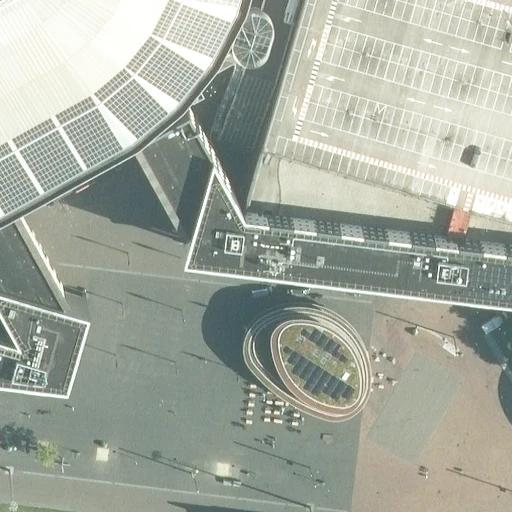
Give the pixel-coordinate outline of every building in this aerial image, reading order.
[(0,0),(0,175),(14,168),(13,167),(8,158),(13,156),(13,157),(18,154),(28,174),(44,203),(83,181),(124,160),(107,130),(96,111),(106,105),(110,115),(129,104),(129,105),(132,103),(132,102),(173,67),(174,67),(176,65),(210,22),(212,19),(221,0),(0,0)] [(511,0),(297,0),(240,197),(495,224),(511,226),(511,0)] [(511,231),(240,197),(185,97),(133,126),(153,164),(184,218),(181,242),(497,282),(511,283),(511,231)] [(0,200),(0,251),(68,272),(51,246),(20,189),(0,200)] [(88,278),(68,272),(0,251),(0,281),(25,323),(0,316),(0,349),(70,357),(72,341),(88,278)] [(253,332),(251,341),(253,341),(254,351),(256,350),(260,358),(261,357),(267,365),(268,365),(274,372),(275,371),(282,378),(282,377),(289,383),(290,382),(298,389),(298,387),(306,393),(307,392),(315,397),(316,396),(324,400),(325,399),(334,402),(334,401),(344,401),(343,400),(352,396),(351,395),(359,388),(357,388),(361,379),(360,379),(362,369),(361,369),(361,360),(360,360),(359,350),(357,351),(355,341),(354,342),(350,333),(349,334),(344,326),(343,326),(336,319),(335,320),(328,314),(327,315),(319,310),(319,311),(310,307),(310,309),(300,306),(300,307),(291,306),(291,308),(281,308),(281,309),(272,311),(272,312),(263,316),(264,317),(256,323),(257,323),(252,331),(253,332)]
